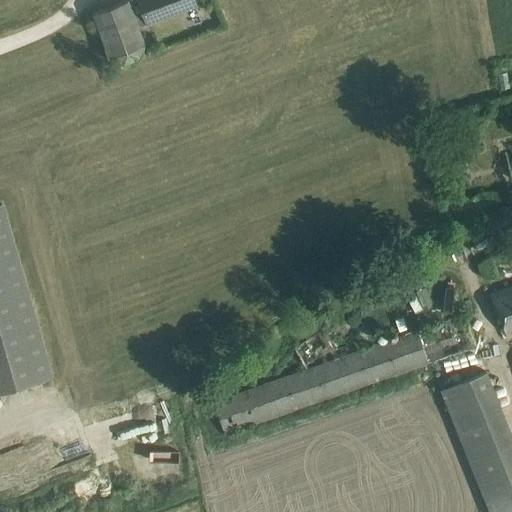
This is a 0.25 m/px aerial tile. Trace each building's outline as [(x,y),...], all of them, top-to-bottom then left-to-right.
[(147,23),(137,0),(125,0),(93,12),(110,56),(123,62),(136,57),(142,43),(136,27),(147,23)] [(196,4),(194,0),(137,0),(147,23),(196,4)] [(5,200),(0,200),(0,389),(51,376),(5,200)] [(511,285),(490,294),(506,337),(511,334),(511,285)] [(307,369),(214,402),(221,421),(225,433),(430,360),(453,352),(455,358),(465,355),(463,350),(476,346),(476,344),(472,332),(465,313),(307,369)] [(307,369),(335,351),(322,330),(294,348),(307,369)] [(507,511),(511,510),(511,435),(486,370),(439,390),(488,511),(507,511)]
